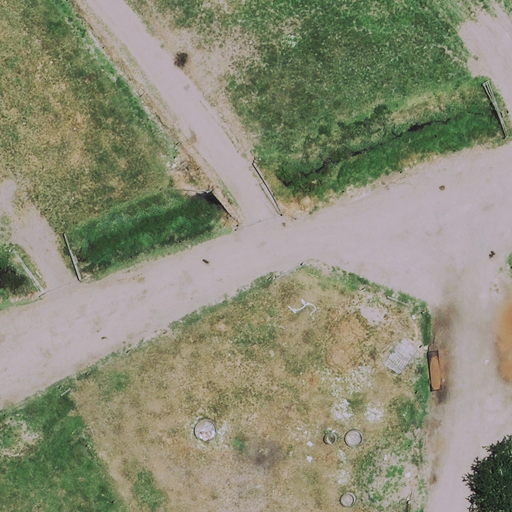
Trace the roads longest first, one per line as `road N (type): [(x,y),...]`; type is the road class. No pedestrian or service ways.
road 1 (track): [(486,328),(423,258),(321,245),(246,259),(0,341)]
road 2 (track): [(466,511),(486,328),(511,268)]
